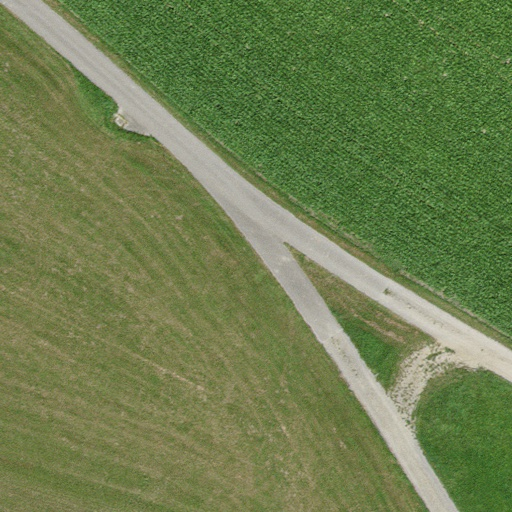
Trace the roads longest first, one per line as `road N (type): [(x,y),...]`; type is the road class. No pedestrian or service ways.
road 1 (track): [(13,0),(228,188),(511,367)]
road 2 (track): [(440,511),(228,188)]
